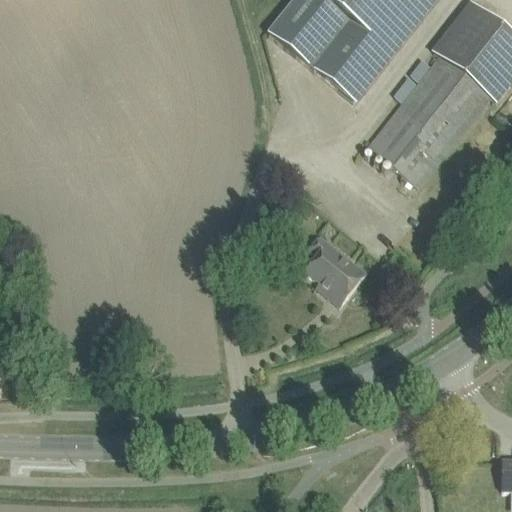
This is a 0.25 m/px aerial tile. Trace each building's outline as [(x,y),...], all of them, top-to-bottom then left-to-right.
[(299,0),(269,40),(353,107),(437,0),(299,0)] [(511,39),(471,6),(431,55),(440,61),(367,153),(419,193),(491,101),(498,106),(511,88),(511,39)] [(420,63),(408,79),(416,85),(428,70),(420,63)] [(319,288),(315,292),(340,311),(365,279),(320,243),(309,257),(317,264),(306,278),(319,288)] [(376,279),(397,295),(408,281),(388,265),(376,279)] [(511,466),(502,466),(501,497),(511,496),(511,466)]
